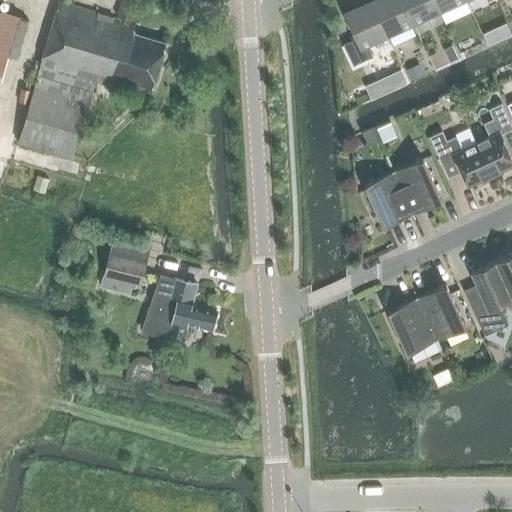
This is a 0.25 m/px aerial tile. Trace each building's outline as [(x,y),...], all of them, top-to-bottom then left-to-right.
[(138,2),(132,0),(120,0),(115,15),(131,21),(138,2)] [(386,35),(369,0),(359,0),(357,1),(359,6),(343,13),(355,39),(343,44),(352,64),(370,56),(365,44),(386,35)] [(369,0),(386,35),(412,23),(401,0),(369,0)] [(401,0),(412,23),(438,11),(432,0),(401,0)] [(432,0),(438,11),(461,0),(432,0)] [(59,1),(17,141),(71,158),(95,78),(109,82),(111,76),(152,88),(164,42),(133,33),(134,24),(59,1)] [(0,8),(0,73),(3,75),(9,56),(18,59),(30,19),(21,16),(21,15),(0,8)] [(504,23),(497,27),(502,38),(509,34),(504,23)] [(446,54),(449,62),(457,58),(453,51),(446,54)] [(406,71),(410,78),(421,73),(417,66),(406,71)] [(406,83),(400,72),(392,76),(398,87),(406,83)] [(488,136),(475,142),(491,177),(501,173),(500,170),(511,164),(511,161),(499,134),(511,128),(511,127),(500,103),(487,109),(492,118),(482,123),(488,136)] [(361,133),(366,143),(377,138),(372,127),(361,133)] [(481,182),(491,177),(475,142),(461,149),(455,135),(445,140),(441,130),(428,136),(440,162),(452,156),(466,186),(480,180),(481,182)] [(386,155),(385,156),(414,218),(412,213),(440,200),(421,157),(393,170),(386,155)] [(413,219),(414,218),(385,156),(391,170),(363,183),(382,226),(410,213),(413,219)] [(139,284),(149,246),(112,237),(102,275),(118,279),(116,286),(134,291),(136,284),(139,284)] [(511,252),(494,261),(511,301),(511,300),(510,297),(511,296),(511,252)] [(511,302),(511,301),(494,261),(470,272),(483,300),(471,306),(463,289),(463,290),(483,335),(507,324),(498,303),(510,298),(511,302)] [(161,276),(143,329),(167,337),(168,333),(184,337),(187,323),(210,329),(215,310),(191,304),(196,283),(172,278),(172,280),(161,276)] [(413,291),(441,354),(442,353),(436,339),(464,326),(444,283),(416,296),(413,291)] [(440,354),(441,354),(413,291),(412,291),(415,297),(386,309),(405,352),(433,340),(440,354)] [(430,375),(435,386),(451,379),(446,368),(430,375)]
